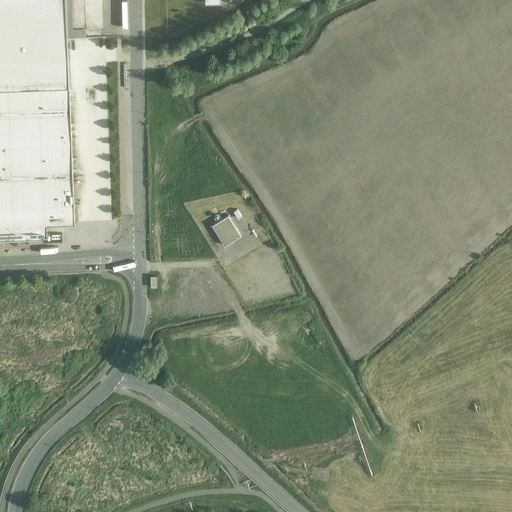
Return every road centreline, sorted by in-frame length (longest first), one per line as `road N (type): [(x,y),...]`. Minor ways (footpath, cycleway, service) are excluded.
road 1 (residential): [(138,250),(135,0)]
road 2 (residential): [(123,371),(222,440),(300,511)]
road 3 (residential): [(16,511),(38,454),(123,371)]
